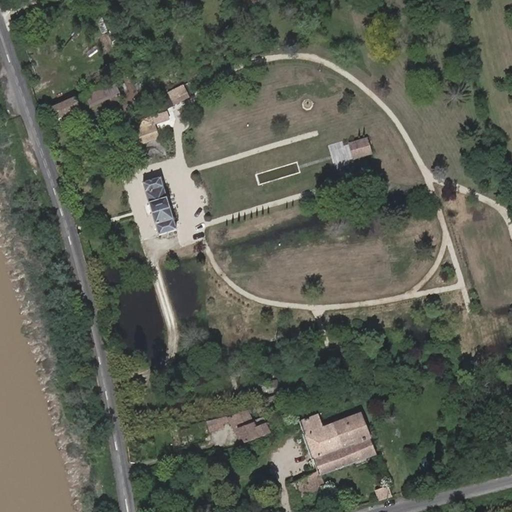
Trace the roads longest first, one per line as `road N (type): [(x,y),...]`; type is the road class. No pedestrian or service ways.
road 1 (tertiary): [(132,511),(60,192),(0,22)]
road 2 (unknown): [(108,387),(151,378),(173,356),(177,325),(163,259),(193,214),(187,107)]
road 3 (unclassified): [(511,479),(388,511)]
